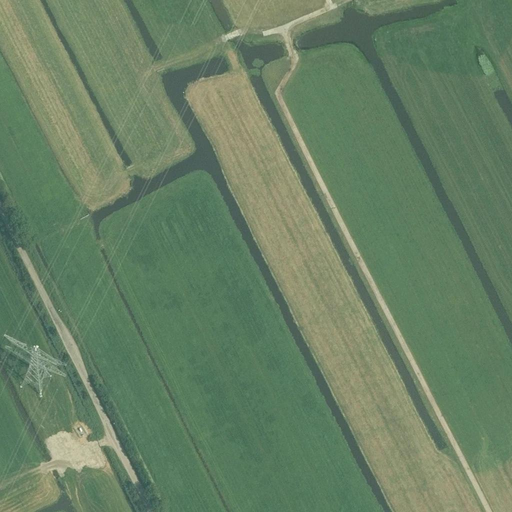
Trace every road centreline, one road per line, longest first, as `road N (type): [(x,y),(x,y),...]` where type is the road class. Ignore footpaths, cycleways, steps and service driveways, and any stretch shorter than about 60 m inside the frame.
road 1 (track): [(488,511),(276,94),(295,61),(283,28)]
road 2 (unclassified): [(151,511),(0,209)]
